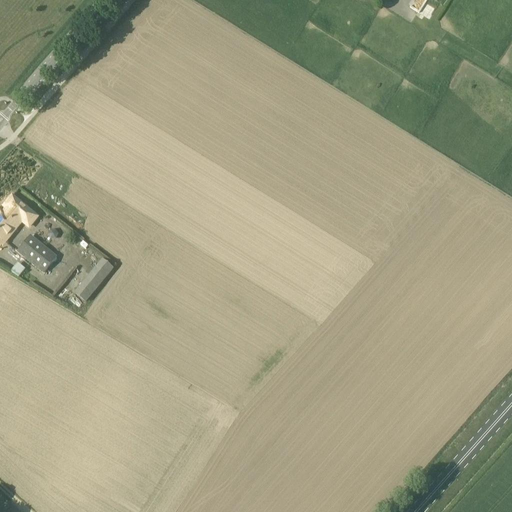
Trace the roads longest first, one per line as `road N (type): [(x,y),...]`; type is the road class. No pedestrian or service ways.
road 1 (tertiary): [(0,122),(107,0)]
road 2 (primary): [(416,511),(511,404)]
